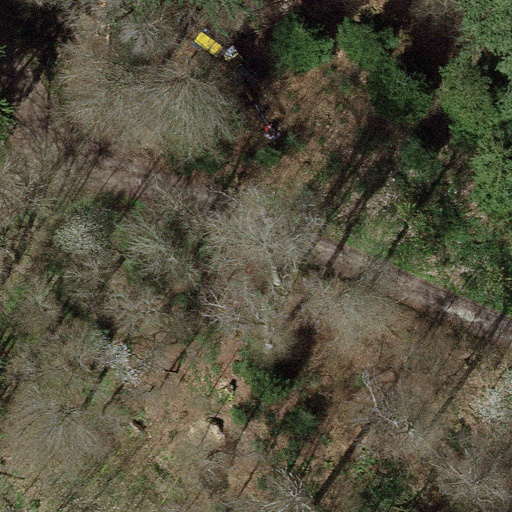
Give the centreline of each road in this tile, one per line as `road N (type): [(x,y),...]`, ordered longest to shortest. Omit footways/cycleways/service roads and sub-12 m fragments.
road 1 (track): [(58,163),(276,211),(511,309)]
road 2 (track): [(0,45),(58,163)]
